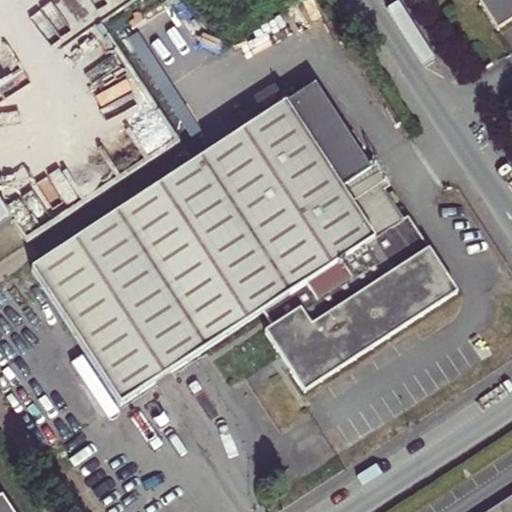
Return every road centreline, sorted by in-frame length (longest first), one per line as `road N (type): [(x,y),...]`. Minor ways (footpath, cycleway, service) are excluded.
road 1 (unclassified): [(511,208),(371,0)]
road 2 (unclassified): [(344,511),(511,403)]
